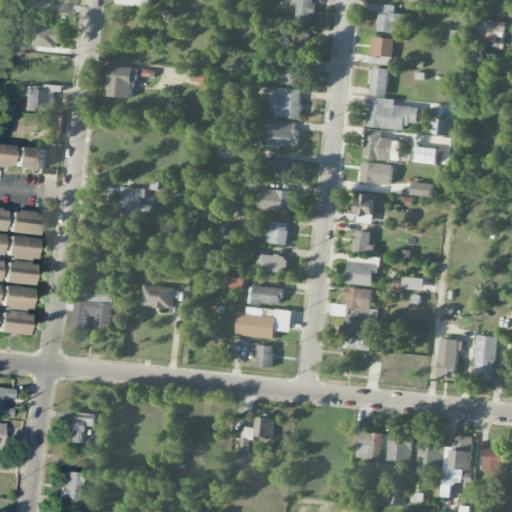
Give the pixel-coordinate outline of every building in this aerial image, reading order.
[(150,8),(151,0),(117,0),(117,3),(150,8)] [(314,22),(314,0),(295,0),(295,21),(314,22)] [(396,5),(380,5),(379,32),(398,32),(398,25),(406,25),(407,14),(396,14),(396,5)] [(507,23),(482,18),(478,39),(503,44),(507,23)] [(293,53),(313,54),(314,35),(294,34),(293,53)] [(371,57),(385,58),(384,65),(393,65),(394,38),(372,37),(371,57)] [(281,85),(302,85),(302,65),(281,65),(281,85)] [(108,97),(131,98),(132,89),(136,89),(137,68),(109,67),(108,97)] [(371,96),(387,97),(390,69),(373,67),(371,96)] [(212,70),(192,70),(192,85),(212,85),(212,70)] [(25,85),(25,110),(56,111),(56,86),(25,85)] [(270,95),(269,105),(276,105),(275,117),(301,118),(302,90),(279,88),(278,95),(270,95)] [(368,127),(405,130),(406,123),(418,124),(419,107),(396,105),(396,99),(371,97),(368,127)] [(450,120),(435,119),(434,134),(449,135),(450,120)] [(297,148),(297,121),(267,120),(267,147),(297,148)] [(383,131),(366,130),(364,158),(400,161),(401,140),(382,139),(383,131)] [(0,165),(10,167),(13,146),(0,144),(0,165)] [(15,167),(44,171),(46,149),(18,146),(15,167)] [(416,163),(437,164),(438,148),(417,147),(416,163)] [(295,161),(274,160),(273,177),(294,178),(295,161)] [(393,164),(362,163),(361,183),(391,185),(393,164)] [(146,188),(122,187),(121,215),(151,216),(151,205),(145,205),(146,188)] [(291,212),(292,191),(259,189),(258,211),(291,212)] [(375,195),(357,195),(357,216),(359,216),(359,223),(374,223),(375,195)] [(9,210),(9,233),(38,234),(39,212),(9,210)] [(288,223),(267,222),(266,244),(287,245),(288,223)] [(354,252),(375,253),(376,245),(371,245),(372,232),(355,231),(354,252)] [(6,258),(35,259),(36,237),(7,236),(6,258)] [(258,254),(257,271),(286,272),(286,256),(258,254)] [(5,260),(3,281),(31,285),(34,264),(5,260)] [(244,289),(244,275),(227,275),(227,289),(244,289)] [(403,288),(423,290),(424,279),(404,277),(403,288)] [(0,306),(29,310),(31,288),(2,285),(0,306)] [(172,309),(174,288),(144,285),(142,306),(172,309)] [(280,306),(281,296),(284,297),(285,289),(250,285),(248,302),(280,306)] [(374,289),(345,288),(344,305),(334,304),(333,315),(353,316),(354,309),(372,310),(374,289)] [(74,329),(88,330),(89,316),(97,317),(96,331),(112,332),(114,295),(76,293),(74,329)] [(27,312),(0,310),(0,332),(27,333),(27,312)] [(276,338),(276,331),(291,332),(293,311),(277,310),(277,316),(238,314),(237,336),(276,338)] [(344,348),(371,350),(374,321),(346,318),(345,326),(340,326),(339,337),(345,338),(344,348)] [(475,378),(495,379),(497,336),(477,336),(475,378)] [(438,378),(459,379),(461,340),(440,339),(438,378)] [(273,368),(276,347),(260,345),(257,366),(273,368)] [(14,388),(0,386),(0,416),(12,416),(12,408),(6,407),(6,398),(14,398),(14,388)] [(84,443),(85,426),(95,426),(96,414),(78,414),(78,422),(66,421),(66,442),(84,443)] [(255,437),(273,438),(274,419),(256,418),(255,437)] [(254,440),(255,427),(242,427),(242,450),(249,451),(249,440),(254,440)] [(358,458),(382,459),(383,431),(359,430),(358,458)] [(418,473),(442,474),(444,438),(437,438),(437,432),(420,431),(418,473)] [(388,461),(412,462),(413,434),(390,432),(388,461)] [(471,470),(473,436),(453,436),(451,469),(471,470)] [(505,450),(484,449),(483,471),(504,472),(505,450)] [(443,485),(453,485),(453,469),(443,469),(443,485)] [(60,498),(79,500),(81,472),(62,471),(60,498)] [(406,505),(406,489),(380,488),(380,504),(406,505)]
